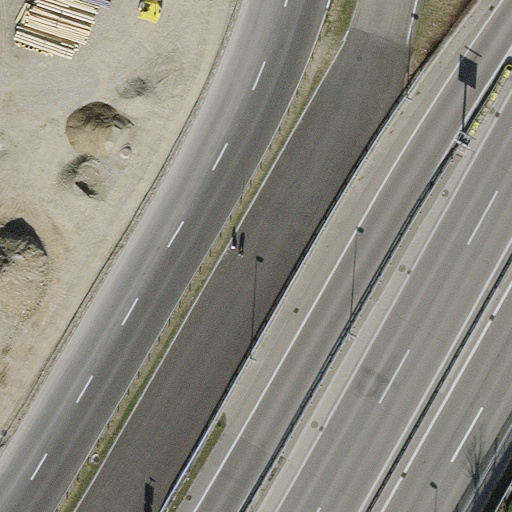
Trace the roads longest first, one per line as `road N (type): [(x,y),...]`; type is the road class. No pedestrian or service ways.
road 1 (unclassified): [(292,0),(235,138),(14,511)]
road 2 (unclassified): [(117,511),(359,101),(390,0)]
road 3 (motorway): [(511,11),(217,511)]
road 4 (motorway): [(511,169),(318,511)]
road 5 (motorway): [(423,511),(511,356)]
